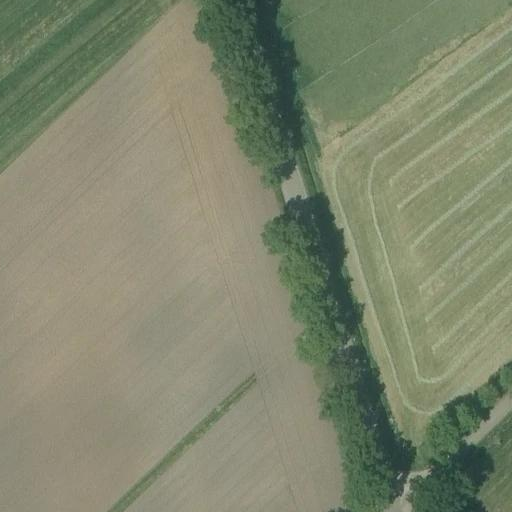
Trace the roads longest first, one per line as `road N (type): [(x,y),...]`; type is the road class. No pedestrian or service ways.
road 1 (unclassified): [(395,511),(234,0)]
road 2 (unclassified): [(398,511),(511,403)]
